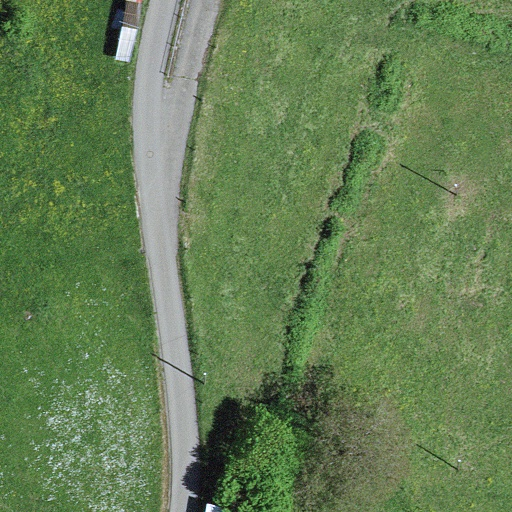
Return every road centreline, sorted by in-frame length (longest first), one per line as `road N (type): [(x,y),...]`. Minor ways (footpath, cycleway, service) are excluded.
road 1 (unclassified): [(187,511),(185,407),(154,179)]
road 2 (unclassified): [(205,0),(154,179)]
road 3 (unclassified): [(154,179),(148,87),(165,0)]
